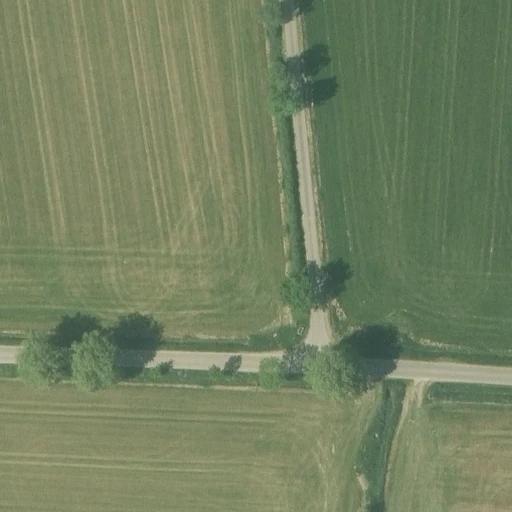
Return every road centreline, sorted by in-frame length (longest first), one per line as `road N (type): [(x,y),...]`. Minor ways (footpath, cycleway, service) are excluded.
road 1 (unclassified): [(324,368),(289,0)]
road 2 (tertiary): [(324,368),(0,356)]
road 3 (tertiary): [(511,380),(324,368)]
